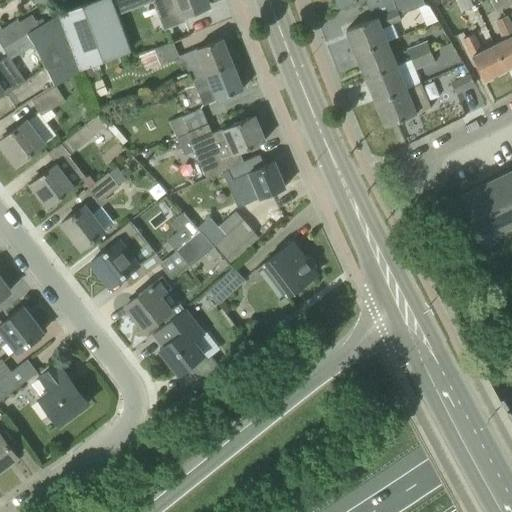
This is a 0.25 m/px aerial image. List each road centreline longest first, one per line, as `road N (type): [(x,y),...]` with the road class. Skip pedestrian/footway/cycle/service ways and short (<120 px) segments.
road 1 (unclassified): [(8,511),(125,425),(136,406),(130,381),(0,211)]
road 2 (tertiary): [(405,314),(267,0)]
road 3 (motorway): [(405,314),(151,511)]
road 4 (tertiary): [(511,511),(405,314)]
road 5 (motorway): [(511,423),(374,511)]
